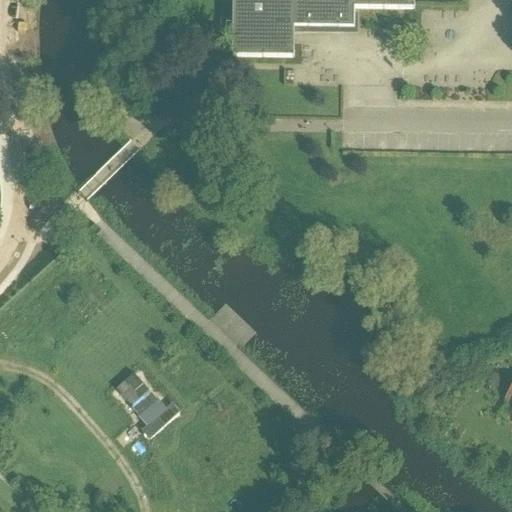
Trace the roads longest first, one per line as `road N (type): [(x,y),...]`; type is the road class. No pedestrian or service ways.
road 1 (residential): [(0,48),(19,199),(18,228),(0,267)]
road 2 (residential): [(342,123),(511,124)]
